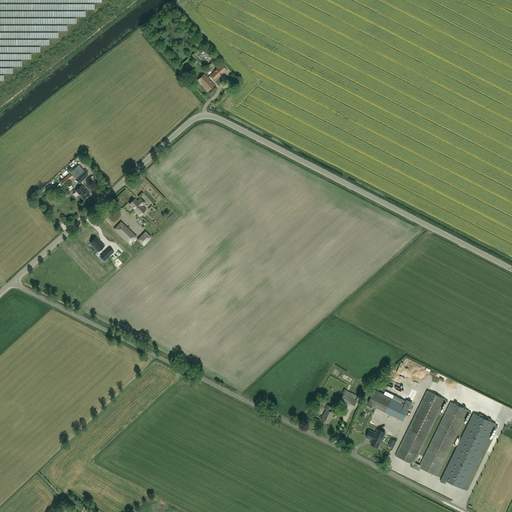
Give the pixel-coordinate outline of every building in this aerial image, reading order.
[(210,75),(214,80),(226,70),(222,65),(210,75)] [(198,80),(207,91),(214,85),(204,74),(198,80)] [(79,165),(70,172),(75,179),(84,171),(79,165)] [(79,183),(88,175),(84,171),(75,179),(79,183)] [(63,185),(73,176),(70,173),(60,182),(63,185)] [(84,200),(90,194),(82,185),(76,190),(80,195),(77,198),(80,201),(83,198),(84,200)] [(146,209),(142,205),(145,203),(141,198),(138,201),(135,198),(129,204),(134,210),(134,211),(139,216),(146,209)] [(129,244),(136,237),(121,223),(115,229),(129,244)] [(150,237),(145,232),(138,240),(144,245),(150,237)] [(96,237),(90,243),(98,251),(104,246),(96,237)] [(107,250),(105,252),(102,254),(106,258),(113,251),(110,247),(107,250)] [(375,390),(368,403),(403,420),(412,402),(407,400),(406,401),(393,395),(391,398),(375,390)] [(469,411),(450,402),(451,402),(420,465),(415,462),(445,399),(427,390),(395,456),(412,464),(411,467),(419,471),(421,468),(437,476),(469,411)] [(341,399),(350,403),(353,398),(344,394),(341,399)] [(329,423),(334,413),(331,411),(332,407),(328,405),(326,409),(321,420),(329,423)] [(474,413),(440,481),(445,484),(446,481),(463,489),(496,424),(474,413)] [(369,430),(366,437),(373,440),(371,444),(377,447),(378,447),(379,445),(380,442),(381,443),(383,437),(385,433),(378,429),(376,434),(369,430)]
